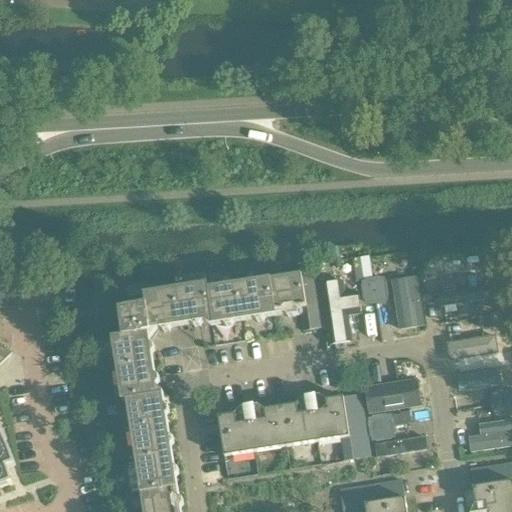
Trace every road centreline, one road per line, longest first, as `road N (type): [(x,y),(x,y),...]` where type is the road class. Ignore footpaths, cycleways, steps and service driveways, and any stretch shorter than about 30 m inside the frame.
road 1 (residential): [(199,511),(184,402),(197,381),(432,346),(449,463),(446,511)]
road 2 (secondary): [(237,121),(364,169),(511,164)]
road 3 (secondary): [(511,136),(433,107),(237,121)]
road 4 (secondary): [(69,132),(237,121)]
